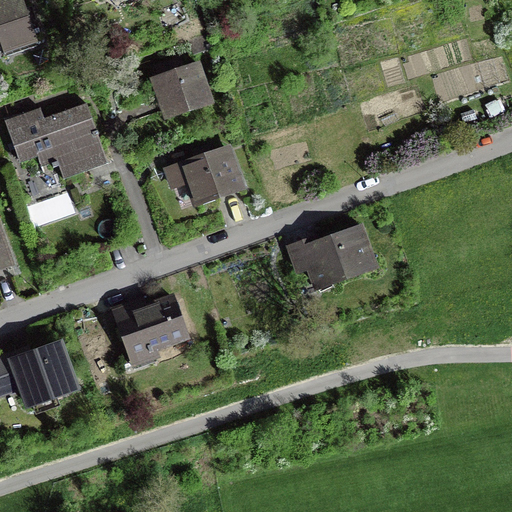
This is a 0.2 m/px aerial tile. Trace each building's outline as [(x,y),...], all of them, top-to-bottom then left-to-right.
[(0,0),(0,47),(1,47),(4,58),(39,46),(23,0),(0,0)] [(192,56),(212,49),(207,33),(187,40),(192,56)] [(157,77),(149,79),(163,123),(215,106),(201,63),(185,68),(181,57),(154,66),(157,77)] [(40,108),(5,120),(20,165),(38,159),(41,168),(57,163),(63,181),(108,165),(87,104),(44,119),(40,108)] [(147,114),(144,108),(136,111),(139,118),(147,114)] [(194,211),(248,193),(231,145),(163,169),(171,191),(180,188),(185,203),(191,201),(194,211)] [(37,175),(35,182),(41,187),(47,185),(49,178),(44,173),(37,175)] [(297,277),(307,273),(315,295),(380,271),(363,225),(314,243),(312,237),(286,247),(297,277)] [(0,267),(10,264),(0,236),(0,267)] [(112,309),(129,357),(187,336),(173,296),(141,307),(133,310),(130,303),(112,309)] [(0,393),(20,387),(27,406),(75,389),(59,343),(30,354),(23,356),(22,351),(0,358),(0,393)]
